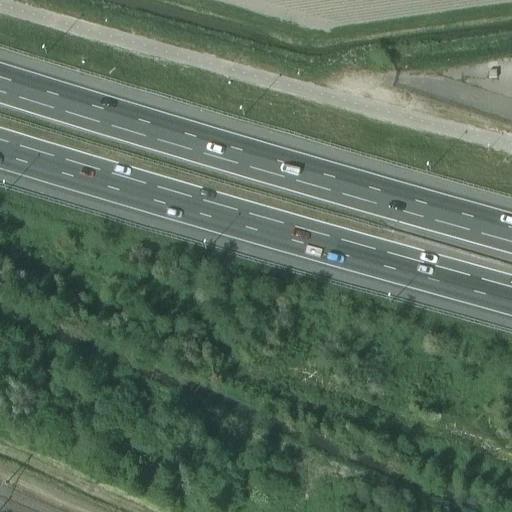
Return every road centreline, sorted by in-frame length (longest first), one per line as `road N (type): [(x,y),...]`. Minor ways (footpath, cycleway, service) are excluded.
road 1 (motorway): [(511,228),(0,77)]
road 2 (motorway): [(0,155),(511,302)]
road 3 (track): [(140,511),(0,450)]
